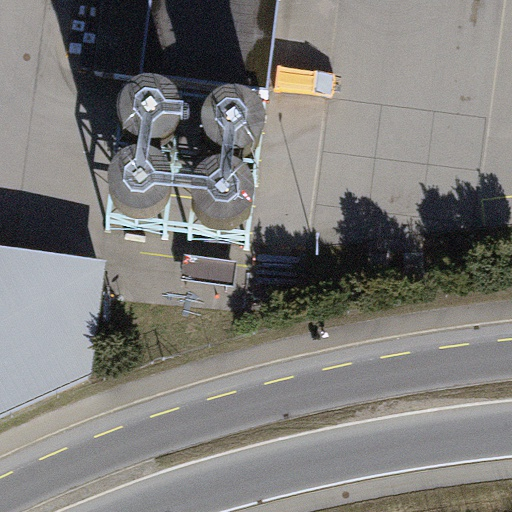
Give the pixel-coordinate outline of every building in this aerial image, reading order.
[(284,0),(148,0),(135,107),(269,125),(284,0)] [(138,124),(128,129),(120,137),(115,147),(114,158),(117,169),(124,178),(133,185),(144,188),(154,187),(164,183),(172,176),(177,168),(179,158),(179,148),(175,138),(168,130),(159,125),(149,123),(138,124)] [(224,136),(214,141),(206,148),(202,158),(200,168),(203,179),(208,188),(217,195),(227,198),(237,198),(246,195),(255,189),(260,180),(263,171),(263,161),(259,151),(253,143),(244,138),(235,136),(224,136)] [(146,257),(155,253),(163,246),(168,237),(169,227),(168,216),(163,207),(156,200),(146,196),(136,194),(125,197),(116,202),(109,211),(105,221),(105,232),(109,242),(116,251),(125,256),(135,259),(146,257)] [(241,264),(248,257),(254,248),(255,238),(254,227),(249,217),(241,210),(230,206),(219,205),(209,208),(200,215),(193,224),(190,234),(191,245),(195,254),(202,262),(211,267),(221,269),(231,268),(241,264)] [(0,271),(0,438),(86,400),(102,284),(0,271)]
